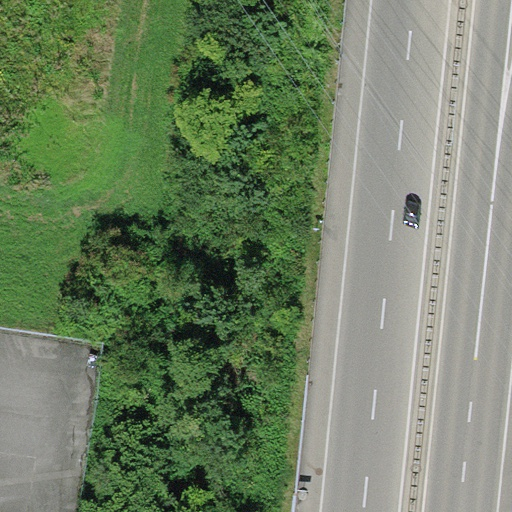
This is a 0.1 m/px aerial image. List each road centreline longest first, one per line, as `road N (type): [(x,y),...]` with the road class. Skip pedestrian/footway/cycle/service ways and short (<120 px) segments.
road 1 (motorway): [(414,0),(361,511)]
road 2 (motorway): [(461,511),(496,168)]
road 3 (motorway): [(496,168),(497,0)]
